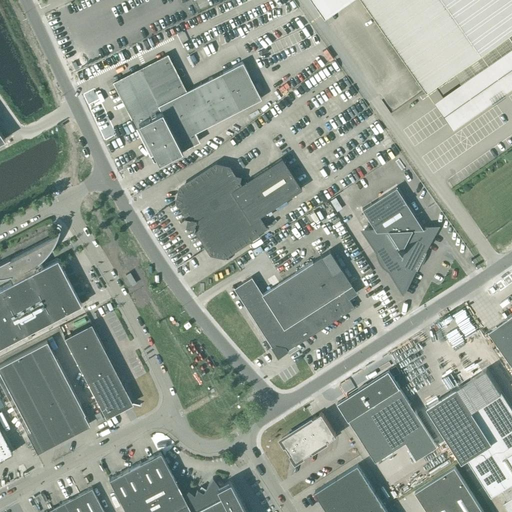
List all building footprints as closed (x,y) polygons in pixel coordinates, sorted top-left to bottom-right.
[(511,0),(312,0),(323,15),(343,0),(362,0),(425,90),(511,29),(511,0)] [(199,140),(195,131),(261,97),(243,61),(186,90),(168,54),(114,82),(150,154),(154,152),(158,161),(167,157),(170,158),(171,158),(170,158),(171,155),(181,150),(199,140)] [(259,215),(301,188),(281,157),(239,184),(237,181),(238,177),(234,176),(228,167),(215,164),(180,187),(177,200),(188,217),(184,216),(195,219),(193,230),(193,231),(194,226),(211,252),(223,255),(267,227),(259,215)] [(422,228),(396,186),(361,208),(375,230),(363,230),(376,250),(375,251),(377,257),(378,260),(381,265),(384,268),(388,271),(389,271),(402,291),(413,270),(414,270),(418,266),(420,263),(423,258),(424,255),(425,249),(424,248),(431,234),(427,227),(422,228)] [(59,229),(58,229),(57,234),(10,258),(9,257),(0,261),(0,276),(4,276),(8,275),(11,282),(0,287),(24,333),(81,303),(57,258),(43,265),(40,260),(47,253),(52,246),(56,238),(59,229)] [(343,289),(351,284),(340,266),(332,272),(321,255),(262,293),(251,276),(237,285),(239,289),(236,290),(233,285),(232,285),(275,352),(276,352),(274,350),(282,352),(280,353),(281,353),(354,306),(343,289)] [(0,345),(24,333),(0,287),(0,345)] [(133,403),(91,323),(64,337),(106,417),(133,403)] [(84,412),(46,339),(0,363),(0,371),(39,447),(86,423),(87,425),(89,424),(84,413),(84,412)] [(395,375),(400,371),(396,365),(391,368),(395,375)] [(417,459),(437,446),(389,369),(338,402),(375,461),(406,442),(417,459)] [(511,407),(501,390),(492,396),(489,391),(479,397),(483,402),(472,409),(492,442),(467,458),(491,496),(501,490),(507,500),(504,502),(507,507),(511,510),(511,407)] [(97,421),(103,418),(99,411),(94,414),(97,421)] [(336,434),(321,412),(281,437),(295,460),(336,434)] [(0,457),(12,452),(0,428),(0,457)] [(246,511),(229,480),(219,486),(212,477),(205,489),(201,486),(199,490),(197,488),(194,495),(188,489),(183,496),(160,451),(108,478),(126,511),(246,511)] [(314,489),(328,511),(359,511),(380,499),(358,463),(323,485),(322,483),(314,489)] [(415,491),(428,511),(484,511),(475,498),(455,466),(415,491)] [(104,511),(91,487),(43,511),(104,511)] [(388,511),(380,499),(359,511),(388,511)]
